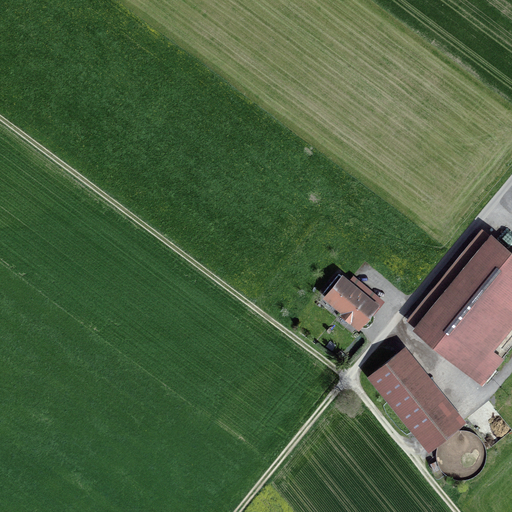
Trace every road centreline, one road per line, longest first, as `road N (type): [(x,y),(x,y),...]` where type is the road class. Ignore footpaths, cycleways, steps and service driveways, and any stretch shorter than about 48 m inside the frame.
road 1 (track): [(456,511),(348,378),(0,118)]
road 2 (track): [(237,511),(511,179)]
